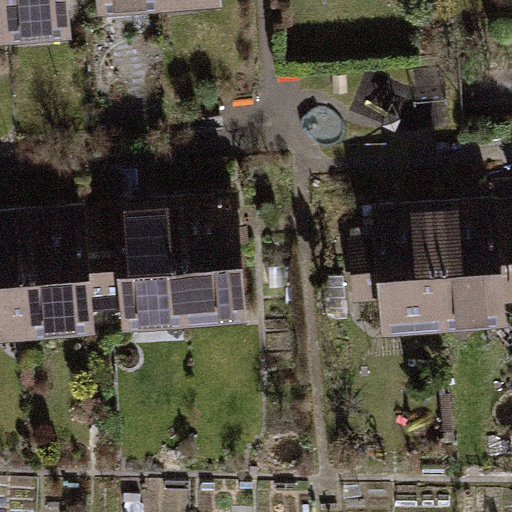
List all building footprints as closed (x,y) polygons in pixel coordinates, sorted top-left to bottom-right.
[(12,0),(0,0),(0,37),(15,36),(12,0)] [(74,0),(12,0),(15,36),(77,31),(75,9),(74,0)] [(74,0),(75,9),(100,9),(160,5),(159,0),(74,0)] [(183,325),(248,320),(237,190),(173,195),(183,325)] [(433,199),(440,311),(502,308),(501,291),(496,223),(494,194),(433,199)] [(118,331),(183,325),(173,195),(90,202),(99,318),(116,316),(118,331)] [(433,199),(378,202),(380,240),(355,241),(359,291),(388,289),(389,314),(440,311),(433,199)] [(90,202),(25,207),(35,337),(89,332),(88,318),(99,318),(90,202)] [(25,207),(0,209),(0,339),(35,337),(25,207)] [(511,221),(496,223),(501,291),(511,290),(511,221)]
